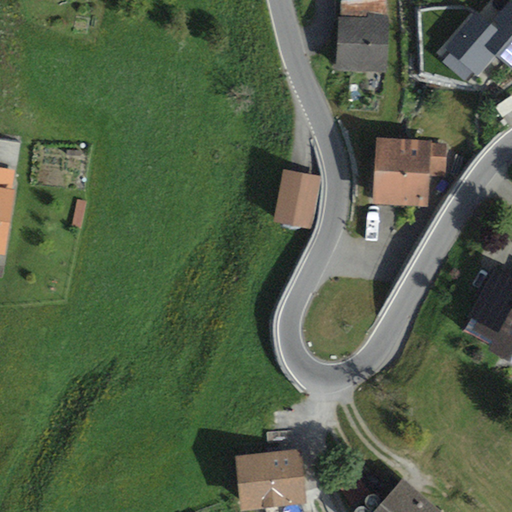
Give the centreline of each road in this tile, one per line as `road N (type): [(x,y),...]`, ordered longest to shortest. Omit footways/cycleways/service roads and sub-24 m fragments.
road 1 (tertiary): [(280,0),(333,148),(338,190),(334,226),(293,310),(288,339),(307,374),(337,380),(367,362),(470,191),(511,144)]
road 2 (track): [(320,379),(317,467),(336,511)]
